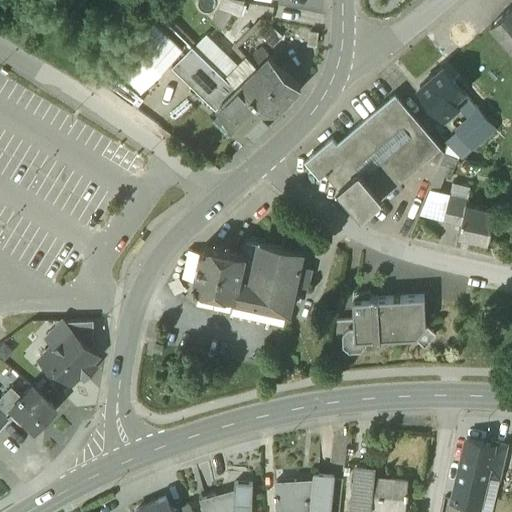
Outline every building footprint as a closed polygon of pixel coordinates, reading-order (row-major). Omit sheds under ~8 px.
[(244,5),(229,0),(221,0),(219,8),(241,15),(244,5)] [(511,5),(491,23),(511,47),(511,46),(511,5)] [(144,88),(185,44),(157,17),(115,61),(144,88)] [(216,68),(192,45),(172,65),(201,94),(221,74),(216,68)] [(262,47),(253,56),(260,64),(269,54),(262,47)] [(301,85),(269,54),(260,64),(256,67),(288,98),(301,85)] [(226,58),(216,68),(221,74),(225,77),(235,68),(226,58)] [(478,108),(442,65),(419,85),(445,114),(457,103),(468,116),(478,108)] [(288,98),(256,67),(242,81),(273,113),(288,98)] [(225,77),(221,74),(201,94),(213,104),(218,106),(235,88),(225,77)] [(273,113),(242,81),(235,88),(218,106),(249,137),(273,113)] [(395,93),(336,142),(345,152),(325,169),(360,211),(416,164),(438,145),(395,93)] [(468,116),(456,127),(457,129),(472,147),(495,128),(478,108),(468,116)] [(472,147),(457,129),(445,140),(459,155),(459,156),(461,156),(472,147)] [(331,136),(305,158),(319,175),(325,169),(345,152),(336,142),(331,136)] [(438,145),(416,164),(432,183),(444,152),(438,145)] [(468,197),(449,193),(443,218),(460,223),(465,203),(466,203),(468,197)] [(466,203),(465,203),(460,223),(458,235),(488,241),(495,210),(466,203)] [(294,282),(298,263),(301,249),(260,241),(246,237),(243,251),(245,252),(235,294),(233,294),(232,298),(287,310),(293,283),(294,282)] [(243,251),(206,243),(200,247),(193,280),(198,286),(233,294),(235,294),(245,252),(243,251)] [(310,266),(298,263),(294,282),(293,283),(306,286),(310,266)] [(353,320),(354,327),(348,327),(343,333),(343,344),(349,349),(360,349),(366,343),(366,339),(366,337),(372,337),(373,339),(380,339),(380,337),(426,334),(424,294),(378,297),(378,294),(371,294),(371,291),(353,294),(354,298),(352,298),(353,320)] [(93,318),(64,319),(65,322),(71,328),(71,327),(90,345),(95,340),(93,338),(93,318)] [(71,328),(54,345),(52,343),(40,356),(52,368),(56,365),(72,380),(81,371),(85,374),(95,364),(91,360),(98,353),(90,345),(71,327),(71,328)] [(55,404),(32,382),(20,394),(10,384),(0,394),(0,408),(3,412),(11,403),(34,425),(55,404)] [(491,441),(467,436),(453,497),(479,503),(486,472),(493,442),(491,441)] [(508,443),(492,438),(491,441),(493,442),(486,472),(500,475),(508,443)] [(388,479),(372,477),(374,462),(356,460),(352,503),(404,508),(407,476),(388,475),(388,479)] [(329,511),(333,472),(314,471),(314,480),(297,482),(296,477),(276,478),(276,487),(274,488),(275,496),(276,496),(277,510),(308,508),(307,511),(329,511)] [(251,511),(253,480),(234,479),(233,491),(220,494),(219,491),(202,495),(206,511),(251,511)] [(191,511),(187,501),(171,508),(165,494),(158,497),(158,499),(136,508),(137,511),(191,511)]
